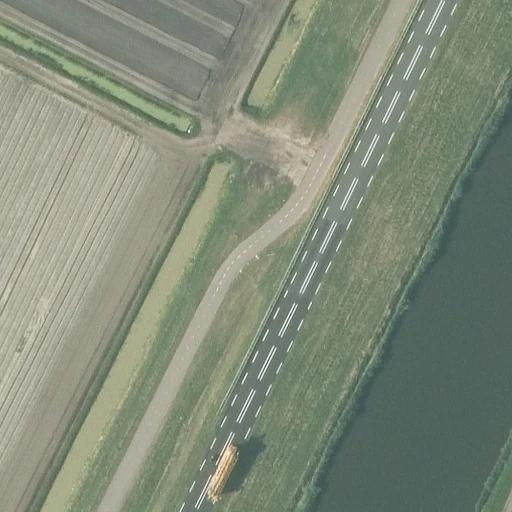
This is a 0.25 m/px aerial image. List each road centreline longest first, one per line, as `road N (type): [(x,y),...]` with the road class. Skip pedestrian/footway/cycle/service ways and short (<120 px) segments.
road 1 (unclassified): [(400,0),(300,199),(226,270),(104,511)]
road 2 (primary): [(193,511),(443,0)]
road 3 (track): [(0,54),(182,149),(202,140),(212,120),(315,172)]
road 4 (track): [(212,120),(272,0)]
